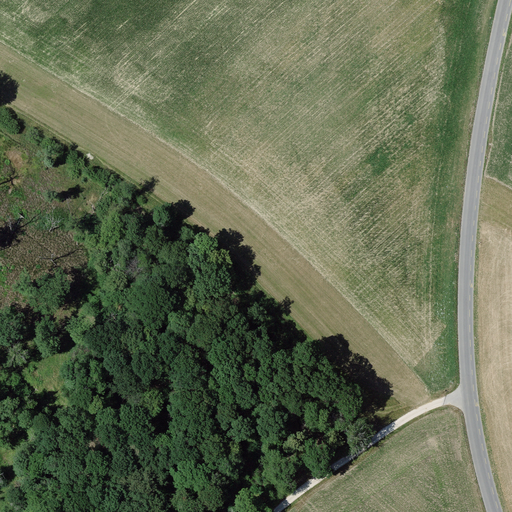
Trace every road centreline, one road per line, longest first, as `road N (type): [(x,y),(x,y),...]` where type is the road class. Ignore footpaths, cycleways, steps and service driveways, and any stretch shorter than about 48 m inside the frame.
road 1 (tertiary): [(494,511),(470,397),(466,262),(506,0)]
road 2 (track): [(384,433),(210,238),(0,101)]
road 3 (track): [(275,511),(384,433)]
